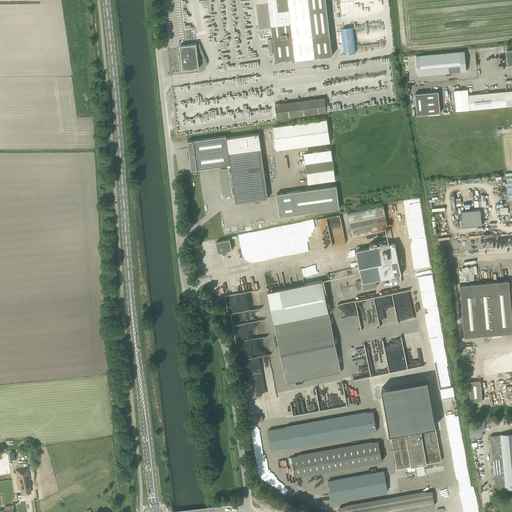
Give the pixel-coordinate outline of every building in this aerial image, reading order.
[(256,0),(258,20),(259,20),(259,24),(259,28),(271,27),(275,61),(332,55),(325,0),(256,0)] [(342,28),(345,53),(356,51),(353,27),(342,28)] [(180,46),(181,54),(179,54),(180,64),(182,64),(183,70),(199,68),(196,44),(180,46)] [(464,51),(416,55),(409,56),(411,76),(418,75),(466,71),(464,51)] [(415,93),(417,115),(440,112),(438,91),(415,93)] [(499,107),(497,92),(468,95),(470,109),(499,107)] [(327,112),(326,110),(325,97),(274,103),(277,119),(327,112)] [(273,126),(276,149),(330,142),(327,119),(273,126)] [(227,138),(230,164),(232,173),(230,173),(229,167),(229,168),(221,169),(220,171),(221,176),(222,177),(223,177),(224,187),(223,187),(223,188),(224,195),(225,195),(232,194),(232,195),(233,195),(232,188),(234,188),(236,203),(268,198),(259,133),(227,138)] [(230,164),(227,138),(226,135),(188,141),(192,169),(230,164)] [(331,151),(304,155),(308,181),(335,177),(331,151)] [(336,185),(276,194),(280,216),(340,207),(336,185)] [(383,205),(348,212),(353,238),(389,230),(383,205)] [(482,225),(480,209),(461,211),(463,226),(482,225)] [(218,253),(221,252),(225,255),(228,251),(232,250),(230,239),(216,242),(218,253)] [(356,250),(363,280),(356,282),(357,290),(377,285),(376,280),(402,274),(395,242),(356,250)] [(280,289),(268,291),(271,307),(287,383),(341,372),(323,280),(280,289)] [(460,285),(464,337),(511,332),(511,315),(509,280),(460,285)] [(393,293),(357,300),(358,305),(361,308),(362,308),(362,306),(365,306),(365,305),(373,303),(376,306),(378,315),(372,319),(374,319),(375,318),(375,321),(372,321),(370,324),(371,327),(398,322),(398,320),(396,318),(395,312),(396,310),(393,308),(392,307),(388,304),(390,302),(392,301),(394,298),(393,293)] [(261,308),(231,313),(248,405),(248,402),(249,408),(254,408),(264,406),(264,404),(264,402),(267,401),(267,396),(267,394),(268,394),(270,394),(278,395),(270,352),(268,352),(269,349),(266,336),(255,338),(255,334),(265,336),(265,335),(265,330),(261,308)] [(381,342),(380,346),(378,345),(377,347),(380,348),(381,346),(385,347),(385,346),(391,348),(392,345),(394,345),(395,342),(395,340),(392,338),(392,337),(383,334),(381,341),(381,342)] [(444,351),(443,335),(431,335),(431,351),(444,351)] [(369,376),(400,370),(400,366),(398,366),(390,364),(391,361),(392,361),(385,359),(384,362),(380,363),(379,359),(378,365),(374,364),(374,366),(372,366),(372,369),(372,370),(368,371),(370,372),(369,376)] [(470,402),(483,401),(481,380),(468,381),(470,402)] [(441,460),(427,381),(383,389),(386,409),(385,409),(395,463),(394,464),(395,468),(441,460)] [(321,410),(347,405),(346,396),(344,396),(345,399),(325,402),(325,406),(320,406),(321,410)] [(373,411),(269,430),(272,450),(376,431),(373,411)] [(511,433),(490,436),(496,490),(511,488),(511,433)] [(378,441),(292,456),(296,476),(382,461),(378,441)] [(29,476),(28,467),(16,470),(16,474),(18,474),(21,494),(31,492),(28,476),(29,476)] [(383,471),(328,480),(332,500),(387,490),(383,471)] [(340,511),(394,511),(435,505),(432,491),(340,507),(340,511)] [(469,506),(477,505),(476,497),(471,497),(470,491),(464,492),(464,499),(468,498),(469,506)] [(447,506),(448,509),(455,508),(453,494),(443,496),(445,506),(447,506)]
